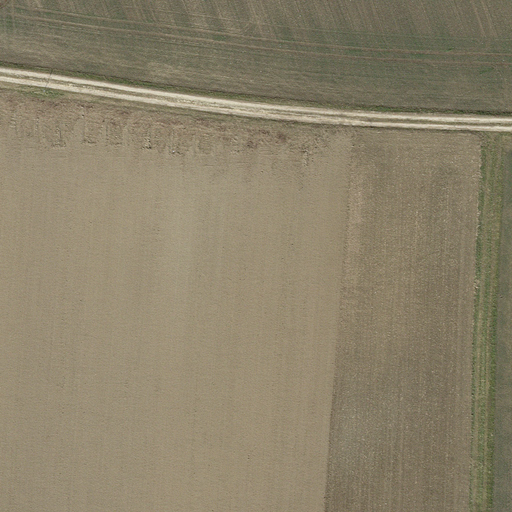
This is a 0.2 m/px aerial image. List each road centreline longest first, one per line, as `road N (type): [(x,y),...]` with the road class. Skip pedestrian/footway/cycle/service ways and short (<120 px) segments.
road 1 (track): [(511,120),(213,108),(0,70)]
road 2 (track): [(490,511),(503,120)]
